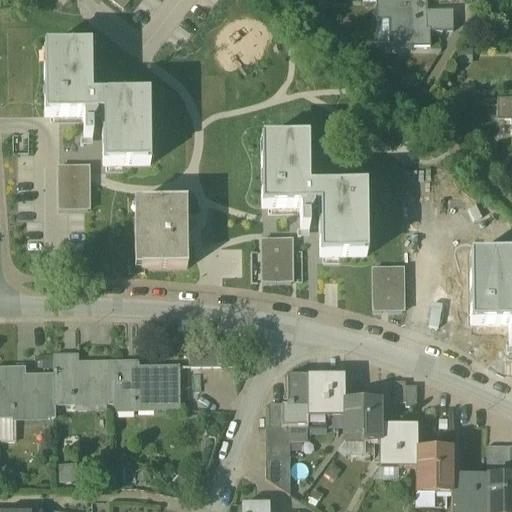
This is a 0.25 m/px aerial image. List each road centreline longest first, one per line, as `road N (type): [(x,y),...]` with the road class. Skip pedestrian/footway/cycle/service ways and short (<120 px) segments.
road 1 (residential): [(0,303),(114,305),(280,324)]
road 2 (residential): [(280,324),(413,362),(511,405)]
road 3 (residential): [(214,511),(280,324)]
